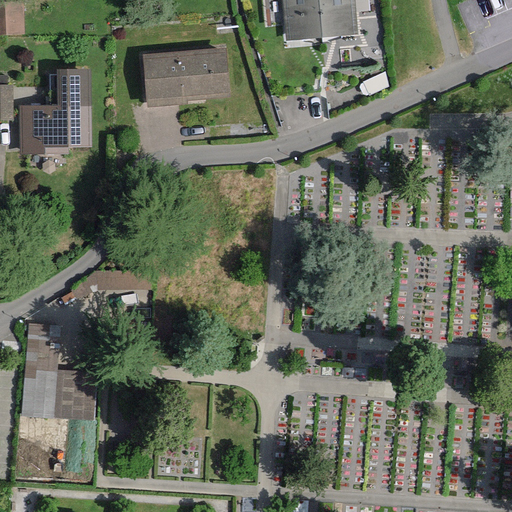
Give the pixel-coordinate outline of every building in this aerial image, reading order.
[(355,0),(286,0),(289,40),(358,35),(355,0)] [(28,3),(0,4),(0,43),(29,43),(28,3)] [(230,50),(147,53),(149,107),(232,104),(230,50)] [(70,107),(22,108),(22,150),(91,149),(91,67),(70,67),(70,107)] [(0,116),(15,116),(14,82),(0,82),(0,116)] [(66,327),(33,325),(26,417),(96,422),(101,373),(62,369),(66,327)]
